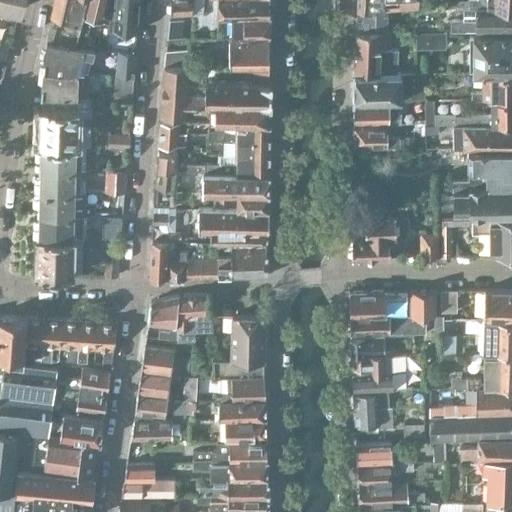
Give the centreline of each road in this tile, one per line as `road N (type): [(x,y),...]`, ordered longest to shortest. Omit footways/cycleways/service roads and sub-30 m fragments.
road 1 (residential): [(286,0),(279,282)]
road 2 (residential): [(338,278),(338,0)]
road 3 (residential): [(136,288),(153,26)]
road 4 (residential): [(344,511),(338,278)]
road 5 (residential): [(279,282),(283,511)]
road 6 (residential): [(107,511),(136,288)]
road 7 (residential): [(0,201),(36,0)]
road 8 (residential): [(338,278),(511,272)]
road 9 (residential): [(279,282),(136,288)]
road 10 (residential): [(0,287),(136,288)]
